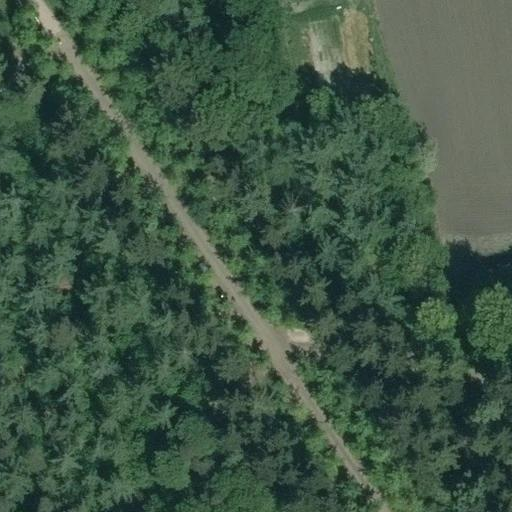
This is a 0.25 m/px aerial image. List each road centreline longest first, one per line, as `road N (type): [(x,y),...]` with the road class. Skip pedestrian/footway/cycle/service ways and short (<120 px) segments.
road 1 (track): [(381,511),(54,34)]
road 2 (track): [(511,382),(454,376),(408,360),(269,348)]
road 3 (track): [(137,511),(269,348)]
